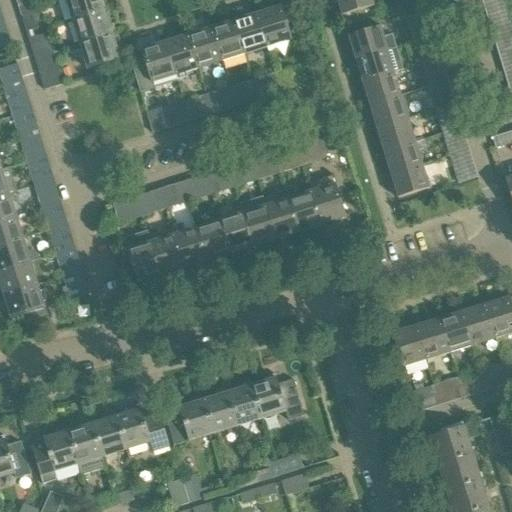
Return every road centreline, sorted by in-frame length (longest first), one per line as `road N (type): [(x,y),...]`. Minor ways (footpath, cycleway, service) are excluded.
road 1 (residential): [(0,371),(329,296)]
road 2 (residential): [(397,511),(329,296)]
road 3 (residential): [(329,296),(506,244)]
